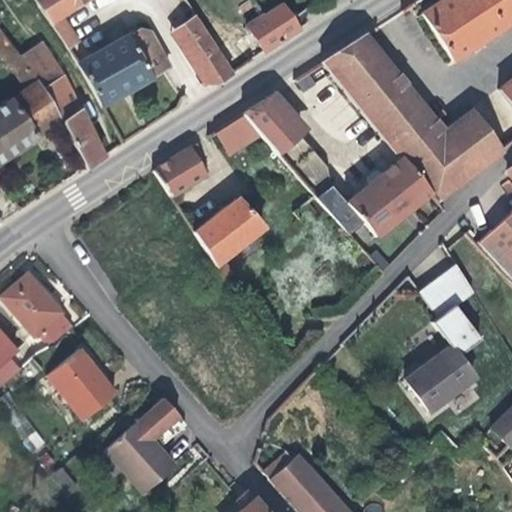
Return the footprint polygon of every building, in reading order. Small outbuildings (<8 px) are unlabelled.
[(58,17),(83,0),(32,0),(68,51),(77,45),(58,17)] [(511,0),(442,0),(418,15),(449,61),(511,20),(511,0)] [(243,25),(261,52),(297,30),(291,19),(280,1),(243,25)] [(291,19),(297,30),(306,24),(300,13),(291,19)] [(167,32),(204,89),(228,73),(191,17),(167,32)] [(76,65),(98,106),(165,64),(147,33),(136,30),(76,65)] [(0,61),(11,77),(13,76),(25,67),(1,34),(0,34),(0,61)] [(426,193),(432,201),(470,171),(437,130),(362,36),(321,62),(399,159),(426,193)] [(0,105),(0,159),(55,121),(39,91),(31,75),(25,67),(13,76),(23,90),(0,105)] [(304,72),(292,80),(300,92),(313,84),(304,72)] [(55,121),(80,169),(100,156),(61,77),(39,91),(55,121)] [(511,77),(495,90),(511,112),(511,77)] [(265,98),(240,114),(283,163),(308,192),(345,235),(360,222),(373,238),(426,193),(399,159),(389,167),(385,161),(351,188),(355,193),(346,201),(330,183),(327,168),(265,98)] [(437,130),(470,171),(498,152),(466,109),(437,130)] [(186,148),(151,171),(168,197),(202,176),(186,148)] [(236,201),(260,227),(262,229),(308,192),(283,163),(236,201)] [(191,231),(221,279),(231,271),(222,258),(260,227),(236,201),(233,198),(191,231)] [(511,208),(472,245),(511,286),(511,208)] [(437,318),(475,291),(455,265),(418,292),(437,318)] [(48,345),(68,328),(57,316),(59,314),(23,274),(0,293),(0,303),(30,338),(37,333),(48,345)] [(216,296),(175,325),(195,353),(236,324),(216,296)] [(0,337),(0,363),(12,352),(0,337)] [(446,346),(402,380),(426,412),(471,378),(458,362),(462,358),(456,350),(451,353),(446,346)] [(113,392),(76,347),(41,375),(78,421),(113,392)] [(186,423),(163,397),(102,449),(140,494),(175,465),(152,439),(146,433),(151,430),(156,435),(163,443),(186,423)] [(505,446),(511,439),(511,404),(487,428),(505,446)] [(146,433),(152,439),(156,435),(151,430),(146,433)] [(278,450),(257,470),(294,511),(344,511),(294,455),(287,461),(278,450)] [(378,477),(353,498),(361,502),(383,483),(378,477)] [(235,500),(242,509),(252,500),(245,491),(235,500)] [(262,511),(252,500),(242,509),(237,511),(262,511)]
